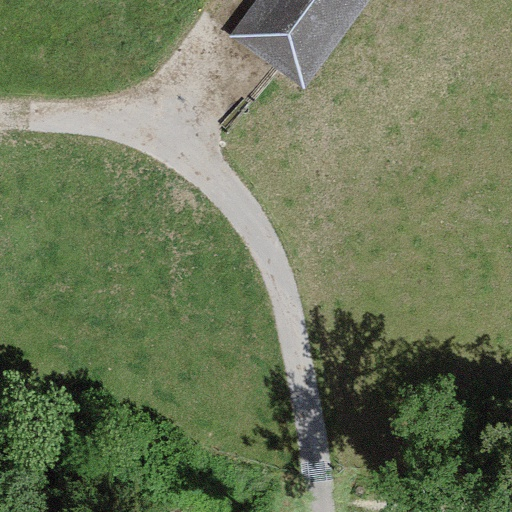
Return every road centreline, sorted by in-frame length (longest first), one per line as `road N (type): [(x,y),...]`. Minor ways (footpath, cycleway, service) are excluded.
road 1 (track): [(0,120),(102,115),(211,164),(272,246),(320,484)]
road 2 (track): [(320,484),(460,511)]
